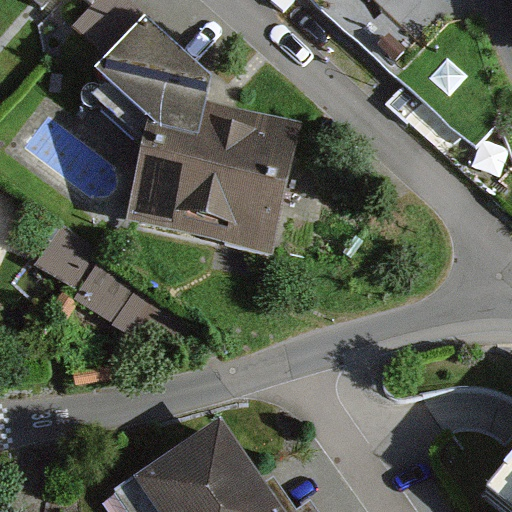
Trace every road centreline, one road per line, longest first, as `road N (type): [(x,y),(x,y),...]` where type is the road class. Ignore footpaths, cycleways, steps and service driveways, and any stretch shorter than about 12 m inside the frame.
road 1 (residential): [(497,298),(492,237),(466,207),(231,0)]
road 2 (residential): [(288,355),(177,391),(0,424)]
road 3 (residential): [(497,298),(288,355)]
road 4 (residential): [(397,511),(288,355)]
